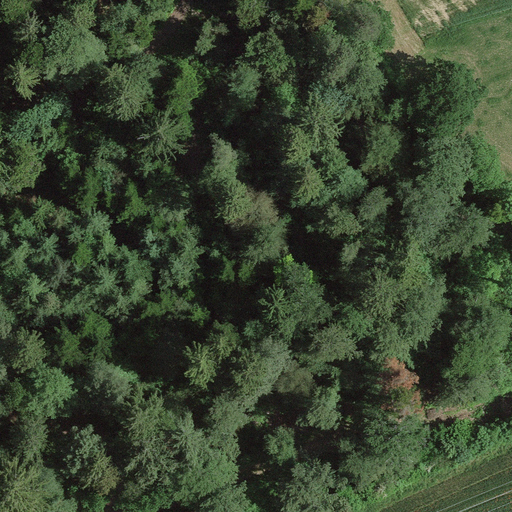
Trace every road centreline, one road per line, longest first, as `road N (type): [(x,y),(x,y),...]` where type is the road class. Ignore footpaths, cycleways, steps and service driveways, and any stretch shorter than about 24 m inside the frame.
road 1 (track): [(128,503),(172,502),(336,432),(422,415)]
road 2 (track): [(188,0),(146,54),(0,139)]
road 3 (track): [(122,511),(126,480),(108,450),(0,396)]
